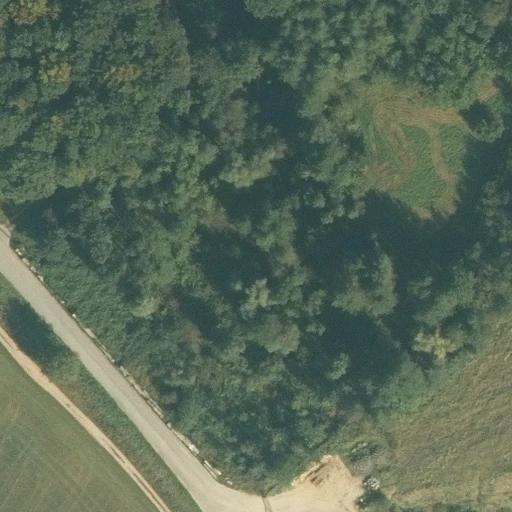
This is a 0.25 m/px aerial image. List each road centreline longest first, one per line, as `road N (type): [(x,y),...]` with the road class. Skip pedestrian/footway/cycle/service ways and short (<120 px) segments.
road 1 (track): [(246,0),(0,234)]
road 2 (track): [(0,325),(166,511)]
